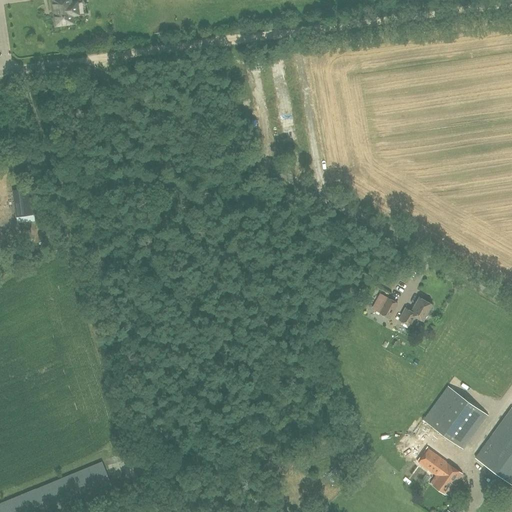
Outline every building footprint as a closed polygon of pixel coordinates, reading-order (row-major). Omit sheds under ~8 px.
[(51,0),(55,26),(73,23),(72,15),(78,14),(76,2),(70,3),(70,0),(51,0)] [(279,83),(288,83),(287,67),(277,67),(279,83)] [(34,213),(30,188),(13,191),(16,216),(16,215),(17,222),(34,220),(34,213)] [(423,321),(432,304),(419,297),(411,311),(405,307),(399,319),(410,326),(415,317),(423,321)] [(389,318),(397,303),(388,298),(380,313),(389,318)] [(463,448),(487,414),(447,385),(423,419),(463,448)] [(511,484),(511,408),(475,458),(511,484)] [(448,495),(456,485),(454,484),(462,473),(428,448),(418,462),(436,475),(430,483),(446,495),(447,494),(448,495)] [(0,511),(48,511),(112,486),(101,461),(0,503),(0,511)]
